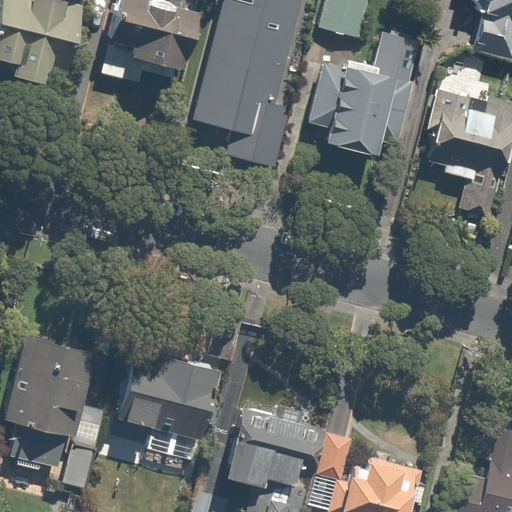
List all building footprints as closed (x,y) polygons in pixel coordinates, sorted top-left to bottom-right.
[(8,0),(0,38),(0,72),(24,78),(21,90),(49,97),(59,55),(73,58),(86,0),(8,0)] [(173,0),(172,6),(141,0),(115,0),(107,46),(156,55),(152,80),(182,86),(187,60),(201,62),(207,27),(194,24),(198,0),(173,0)] [(369,0),(324,0),(321,14),(317,33),(359,43),(369,0)] [(511,0),(464,0),(462,14),(482,19),(475,54),(511,61),(511,0)] [(222,1),(191,130),(265,149),(289,50),(236,37),(243,6),(222,1)] [(322,66),(304,131),(327,137),(322,158),(379,174),(389,137),(401,140),(426,48),(380,35),(369,78),(322,66)] [(468,73),(440,67),(427,132),(434,133),(427,167),(445,170),(443,180),(476,187),(478,175),(503,180),(511,136),(511,107),(463,97),(468,73)] [(488,193),(457,190),(454,218),(484,221),(488,193)] [(511,243),(511,244),(503,274),(511,275),(511,243)] [(244,334),(216,325),(206,357),(234,366),(244,334)] [(100,352),(27,336),(8,422),(95,441),(102,412),(88,409),(100,352)] [(231,375),(163,356),(158,376),(130,368),(116,415),(212,441),(231,375)] [(283,418),(241,408),(224,478),(253,486),(246,511),(312,511),(321,475),(343,481),(354,437),(304,424),(307,412),(285,407),(283,418)] [(98,450),(18,433),(13,455),(67,467),(64,482),(90,487),(98,450)] [(511,511),(511,443),(499,439),(479,505),(463,500),(459,511),(511,511)] [(424,511),(435,476),(380,460),(376,473),(352,466),(338,511),(424,511)]
